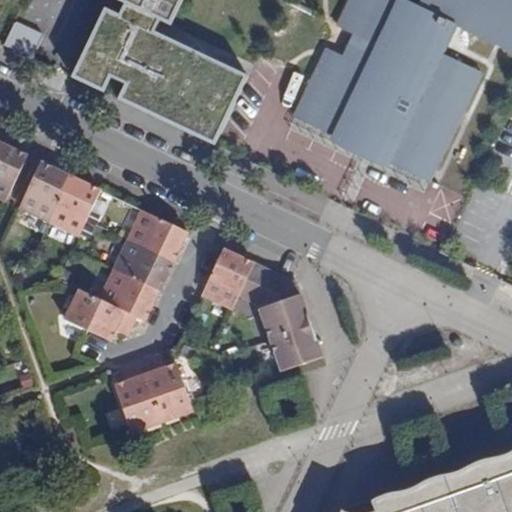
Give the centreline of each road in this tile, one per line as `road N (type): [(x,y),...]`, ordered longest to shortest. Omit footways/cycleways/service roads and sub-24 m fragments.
road 1 (residential): [(400,282),(298,511)]
road 2 (residential): [(219,199),(0,95)]
road 3 (residential): [(108,361),(152,341),(219,199)]
road 4 (residential): [(400,282),(219,199)]
road 5 (residential): [(511,339),(400,282)]
